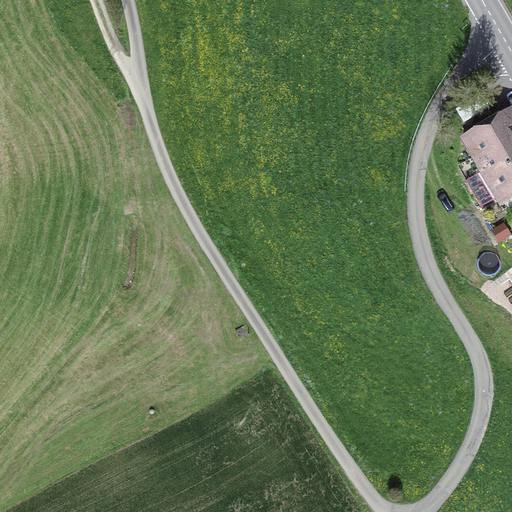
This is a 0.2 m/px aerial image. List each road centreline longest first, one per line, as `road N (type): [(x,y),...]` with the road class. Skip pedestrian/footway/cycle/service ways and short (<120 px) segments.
road 1 (unclassified): [(127,0),(155,142),(194,228),(384,511)]
road 2 (unclassified): [(503,37),(446,94),(417,171),(421,245),(483,380),(473,442),(424,511)]
